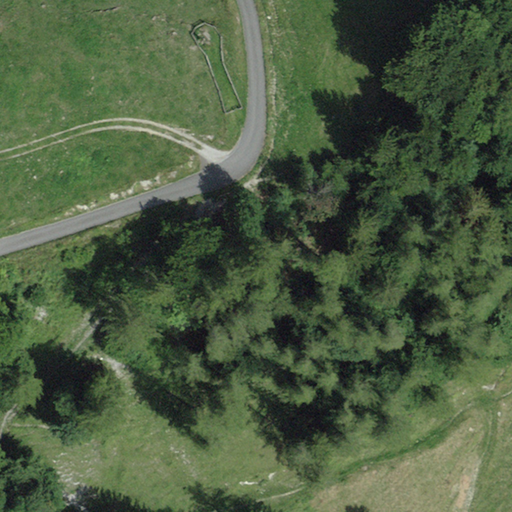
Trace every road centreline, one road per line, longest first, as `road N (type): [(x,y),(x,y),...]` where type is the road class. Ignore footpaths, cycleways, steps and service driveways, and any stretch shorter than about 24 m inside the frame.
road 1 (track): [(0,156),(109,123),(138,123),(180,138),(219,176),(97,324),(7,409),(0,427)]
road 2 (unclassified): [(244,0),(257,102),(252,142),(238,163),(0,247)]
road 3 (track): [(209,511),(403,454),(473,405),(490,408),(492,426),(467,511)]
